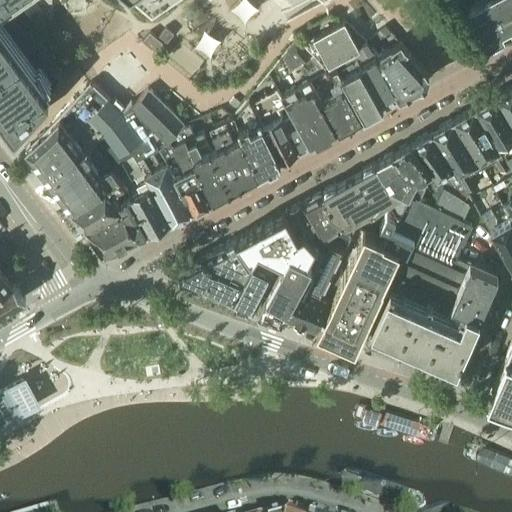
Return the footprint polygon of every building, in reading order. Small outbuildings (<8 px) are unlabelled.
[(0,0),(0,108),(16,131),(50,94),(0,25),(0,5),(7,0),(0,0)] [(134,0),(152,15),(173,0),(134,0)] [(272,0),(283,10),(281,11),(287,21),(325,0),(272,0)] [(486,46),(511,32),(511,0),(481,0),(465,9),(486,46)] [(346,18),(304,41),(325,66),(333,62),(338,71),(375,51),(364,33),(363,34),(347,18),(346,18)] [(166,26),(160,34),(167,40),(173,32),(166,26)] [(151,31),(143,40),(155,50),(162,41),(151,31)] [(300,62),(314,54),(297,37),(288,48),(300,62)] [(399,39),(376,54),(399,95),(427,79),(429,72),(399,39)] [(300,63),(287,49),(283,55),(290,68),(300,63)] [(376,54),(340,74),(344,82),(362,115),(399,95),(376,54)] [(26,147),(48,175),(122,109),(91,80),(45,131),(26,147)] [(313,80),(285,96),(292,108),(310,143),(339,127),(321,95),(313,80)] [(344,82),(321,95),(339,127),(362,115),(344,82)] [(511,84),(494,95),(511,124),(511,84)] [(122,109),(48,175),(70,205),(105,183),(111,192),(113,191),(124,185),(112,163),(121,158),(133,151),(137,157),(143,170),(159,162),(153,150),(159,147),(158,145),(167,138),(185,122),(148,86),(124,111),(122,109)] [(262,117),(250,94),(233,114),(233,115),(262,169),(263,169),(280,159),(283,158),(264,121),(262,117)] [(511,124),(494,95),(473,106),(499,149),(510,165),(511,167),(511,124)] [(510,165),(499,149),(473,106),(452,118),(479,160),(491,153),(500,170),(510,165)] [(310,143),(292,108),(281,114),(300,149),(310,143)] [(283,158),(298,150),(288,130),(277,109),(262,117),(264,121),(283,158)] [(230,187),(231,186),(240,181),(241,181),(258,172),(262,169),(233,115),(214,124),(207,127),(211,135),(210,136),(215,146),(212,148),(211,147),(203,129),(195,133),(194,133),(185,136),(195,160),(212,197),(230,187)] [(452,118),(430,130),(453,166),(460,178),(467,189),(477,183),(467,166),(479,160),(452,118)] [(185,122),(167,138),(158,145),(159,147),(160,147),(165,158),(166,158),(173,171),(191,207),(212,197),(195,160),(185,136),(194,133),(189,122),(186,123),(185,122)] [(430,130),(408,142),(428,163),(432,168),(437,175),(442,178),(451,183),(460,178),(453,166),(430,130)] [(408,142),(391,152),(399,165),(416,176),(432,168),(428,163),(408,142)] [(133,151),(121,158),(131,177),(135,175),(141,187),(129,193),(150,228),(171,219),(150,182),(143,170),(137,157),(133,151)] [(407,191),(414,193),(422,177),(428,173),(429,174),(427,176),(433,185),(437,188),(431,201),(461,218),(471,196),(467,189),(460,178),(451,183),(442,178),(437,175),(432,168),(416,176),(399,165),(391,152),(376,159),(353,172),(373,210),(392,200),(407,191)] [(143,170),(150,182),(171,219),(191,207),(173,171),(166,158),(165,158),(166,159),(159,162),(143,170)] [(353,172),(337,181),(359,218),(373,210),(353,172)] [(337,181),(320,190),(335,216),(345,220),(351,223),(359,218),(337,181)] [(70,205),(87,227),(112,213),(106,204),(115,199),(111,192),(105,183),(70,205)] [(320,190),(303,199),(324,233),(327,238),(345,245),(354,225),(351,223),(345,220),(335,216),(320,190)] [(139,234),(150,228),(129,193),(117,199),(113,191),(111,192),(115,199),(117,202),(139,234)] [(414,236),(407,249),(390,286),(475,323),(497,273),(461,256),(457,254),(472,222),(461,218),(431,201),(414,193),(407,191),(392,200),(398,210),(396,215),(391,224),(414,236)] [(510,218),(511,221),(511,197),(502,203),(510,218)] [(117,202),(115,199),(106,204),(112,213),(87,227),(102,249),(108,251),(139,234),(117,202)] [(324,233),(303,199),(287,208),(299,229),(303,227),(305,231),(308,229),(312,235),(317,230),(320,235),(327,238),(324,233)] [(244,248),(251,259),(253,256),(260,243),(263,248),(271,252),(278,256),(284,258),(289,249),(292,250),(315,261),(322,247),(312,235),(308,229),(305,231),(303,227),(299,229),(287,208),(237,235),(244,248)] [(481,214),(511,267),(511,266),(511,221),(510,218),(499,224),(490,209),(481,214)] [(396,215),(387,212),(381,226),(388,229),(385,238),(407,249),(414,236),(391,224),(396,215)] [(364,229),(320,328),(357,344),(369,317),(370,315),(375,317),(390,286),(384,283),(400,247),(384,240),(385,238),(364,229)] [(179,274),(224,293),(230,296),(251,259),(244,248),(237,235),(224,242),(200,255),(178,267),(178,274),(179,274)] [(258,307),(281,315),(282,316),(296,286),(322,298),(345,245),(327,238),(322,247),(315,261),(292,250),(289,249),(284,258),(258,307)] [(230,296),(253,306),(273,266),(253,256),(251,259),(230,296)] [(0,291),(13,281),(0,264),(0,291)] [(13,281),(0,291),(0,292),(10,305),(26,296),(13,281)] [(331,302),(322,298),(296,286),(282,316),(316,330),(331,302)] [(374,330),(456,365),(475,323),(390,286),(375,317),(374,319),(378,321),(374,330)] [(0,311),(10,305),(0,292),(0,311)] [(511,337),(504,357),(505,358),(492,388),(511,396),(511,337)] [(0,415),(3,421),(36,403),(22,378),(0,389),(0,415)] [(361,397),(356,411),(403,426),(407,412),(361,397)] [(452,431),(444,450),(493,470),(501,452),(452,431)] [(295,450),(290,468),(375,494),(380,477),(295,450)]
